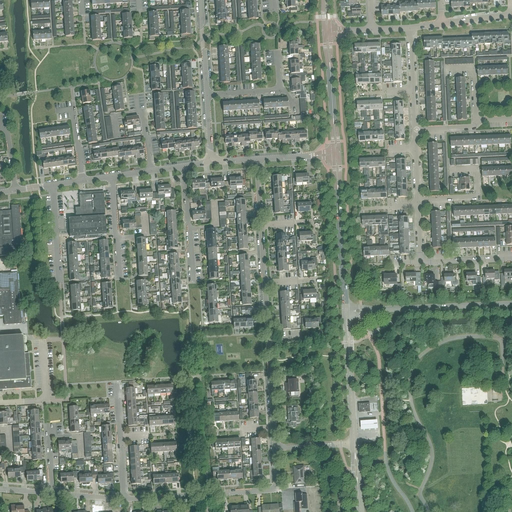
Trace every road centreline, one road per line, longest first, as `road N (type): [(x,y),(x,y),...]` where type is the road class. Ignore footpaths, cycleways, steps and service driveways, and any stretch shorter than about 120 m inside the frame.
road 1 (residential): [(123,499),(268,490),(276,483),(274,448)]
road 2 (tertiary): [(345,311),(336,154)]
road 3 (tertiary): [(354,442),(345,311)]
road 4 (unclassified): [(386,309),(511,303)]
road 5 (tertiary): [(336,154),(326,31)]
